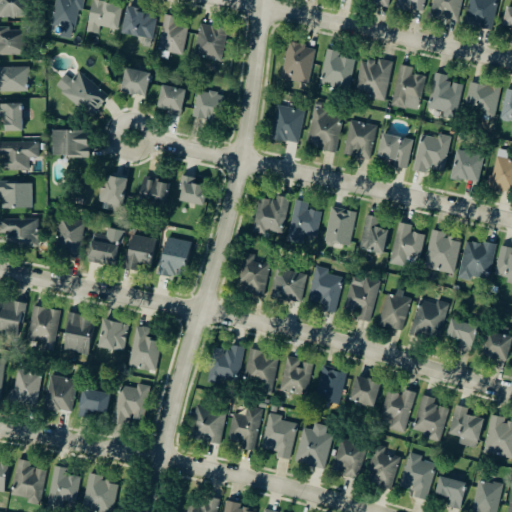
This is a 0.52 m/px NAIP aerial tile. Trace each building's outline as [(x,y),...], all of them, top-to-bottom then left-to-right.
[(0,0),(0,17),(26,17),(25,0),(0,0)] [(81,0),(56,0),(52,25),(63,27),(61,37),(75,39),(81,0)] [(99,35),(101,27),(117,31),(123,8),(94,0),(86,31),(99,35)] [(390,0),(361,0),(361,3),(389,9),(390,0)] [(423,12),(426,0),(397,0),(396,5),(423,12)] [(459,20),(462,0),(434,0),(431,15),(459,20)] [(498,0),(470,0),(466,23),(492,29),(498,0)] [(503,27),(511,27),(511,35),(511,37),(511,36),(511,8),(506,8),(503,27)] [(123,35),(154,39),(157,14),(126,10),(123,35)] [(189,27),(177,26),(179,17),(165,15),(160,51),(185,55),(189,27)] [(197,58),(224,61),(227,29),(200,26),(197,58)] [(0,55),(24,55),(23,30),(10,31),(10,27),(0,27),(0,55)] [(309,84),(317,49),(289,43),(282,78),(309,84)] [(343,51),(326,51),(325,88),(353,89),(354,60),(343,60),(343,51)] [(385,104),(394,63),(380,60),(379,63),(363,60),(355,97),(385,104)] [(391,106),(418,112),(426,77),(413,74),(414,68),(400,65),(391,106)] [(0,92),(29,92),(29,67),(0,67),(0,92)] [(144,98),(150,75),(125,69),(120,93),(144,98)] [(65,74),(54,90),(94,118),(110,95),(78,73),(73,80),(65,74)] [(463,86),(448,83),(449,76),(435,73),(427,111),(456,117),(463,86)] [(462,110),(494,117),(501,89),(469,82),(462,110)] [(185,91),(161,87),(157,110),(181,114),(185,91)] [(511,123),(511,91),(506,90),(499,120),(511,123)] [(224,96),(198,91),(191,119),(218,125),(224,96)] [(21,104),(0,105),(0,133),(22,132),(21,104)] [(298,145),(305,112),(277,106),(275,116),(269,114),(267,121),(274,123),(270,140),(298,145)] [(336,152),(342,114),(312,110),(307,148),(336,152)] [(355,157),(355,158),(371,160),(375,126),(348,122),(344,156),(355,157)] [(88,159),(89,132),(51,131),(51,158),(88,159)] [(407,171),(413,141),(381,134),(376,160),(393,163),(392,168),(407,171)] [(444,173),(451,140),(421,134),(412,171),(426,174),(427,169),(444,173)] [(0,143),(0,171),(28,171),(28,159),(39,159),(39,143),(0,143)] [(478,185),(484,156),(456,150),(450,179),(478,185)] [(511,160),(495,158),(489,188),(511,193),(511,160)] [(166,213),(171,196),(175,197),(178,187),(144,176),(136,203),(166,213)] [(97,204),(121,208),(126,181),(105,177),(103,189),(100,188),(97,204)] [(177,202),(202,207),(207,183),(182,178),(177,202)] [(32,209),(32,183),(0,183),(0,196),(1,197),(1,210),(32,209)] [(282,235),(289,200),(276,197),(275,202),(258,199),(252,228),(282,235)] [(288,242),(303,244),(304,237),(317,238),(320,213),(307,211),(308,203),(293,201),(288,242)] [(349,248),(356,213),(331,208),(324,243),(349,248)] [(395,232),(379,229),(381,219),(365,216),(359,250),(391,256),(395,232)] [(424,236),(410,233),(412,226),(398,224),(391,265),(404,267),(406,258),(420,261),(424,236)] [(155,240),(127,235),(128,233),(106,229),(105,236),(91,234),(86,261),(137,270),(138,263),(151,266),(155,240)] [(454,275),(461,242),(445,238),(446,234),(431,231),(423,269),(454,275)] [(188,243),(163,239),(157,274),(182,278),(188,243)] [(457,279),(470,282),(471,278),(488,281),(495,245),(483,243),(483,246),(465,242),(457,279)] [(511,249),(500,247),(493,279),(511,283),(511,249)] [(269,296),(271,287),(266,286),(269,265),(243,261),(238,291),(269,296)] [(327,274),(328,269),(315,266),(306,305),(335,312),(344,278),(327,274)] [(271,300),(303,303),(306,272),(274,269),(271,300)] [(379,281),(350,276),(343,316),(371,321),(379,281)] [(379,326),(403,332),(410,298),(402,296),(386,292),(379,326)] [(437,342),(449,304),(436,300),(435,304),(420,300),(410,334),(437,342)] [(0,334),(23,335),(24,302),(0,301),(0,334)] [(59,310),(33,306),(28,337),(42,339),(40,349),(53,351),(59,310)] [(62,351),(65,351),(75,354),(88,355),(88,346),(93,332),(93,320),(72,313),(68,313),(66,320),(65,326),(63,333),(62,351)] [(472,346),(478,327),(450,318),(444,337),(472,346)] [(96,346),(123,352),(128,325),(102,319),(96,346)] [(130,368),(157,370),(159,339),(148,338),(149,327),(134,326),(130,368)] [(511,327),(497,327),(497,332),(485,332),(485,360),(511,361),(511,327)] [(245,348),(229,345),(228,351),(212,348),(207,380),(238,386),(245,348)] [(278,355),(248,351),(243,381),(274,386),(278,355)] [(306,397),(313,363),(286,357),(279,391),(306,397)] [(343,405),(349,373),(320,367),(314,400),(343,405)] [(72,413),(75,379),(48,376),(44,409),(72,413)] [(404,434),(416,393),(403,389),(402,392),(355,378),(348,400),(386,412),(381,427),(404,434)] [(125,425),(126,418),(142,421),(149,386),(137,384),(136,388),(119,385),(111,423),(125,425)] [(76,415),(104,420),(109,393),(82,388),(76,415)] [(440,441),(449,410),(434,405),(436,400),(423,396),(411,432),(440,441)] [(219,445),(227,413),(197,406),(189,437),(219,445)] [(458,446),(478,449),(482,418),(468,416),(469,408),(454,406),(449,435),(459,436),(458,446)] [(261,409),(246,407),(245,416),(231,414),(227,442),(240,444),(239,449),(256,451),(261,409)] [(298,425),(282,421),(283,417),(269,414),(261,449),(278,453),(278,458),(290,461),(298,425)] [(511,423),(505,422),(505,418),(490,415),(484,455),(511,459),(511,423)] [(332,436),(325,434),(327,426),(314,423),(312,430),(303,428),(295,462),(325,469),(332,436)] [(363,443),(336,442),(335,476),(361,477),(363,443)] [(391,488),(402,454),(373,444),(364,471),(374,474),(371,482),(391,488)] [(437,465),(421,460),(422,457),(409,453),(399,488),(414,492),(413,497),(426,501),(437,465)] [(45,470),(29,468),(30,461),(17,460),(16,467),(0,465),(0,491),(4,492),(5,486),(12,487),(11,496),(26,498),(26,503),(41,505),(45,470)] [(76,504),(79,472),(52,470),(48,501),(76,504)] [(104,511),(111,511),(118,485),(102,481),(103,477),(89,473),(81,506),(104,511)] [(466,482),(437,477),(434,494),(446,496),(443,507),(461,510),(466,482)] [(496,511),(503,486),(479,479),(469,511),(496,511)] [(217,511),(219,500),(206,497),(205,505),(189,502),(186,511),(217,511)] [(258,511),(259,510),(240,505),(240,504),(226,501),(223,511),(258,511)]
